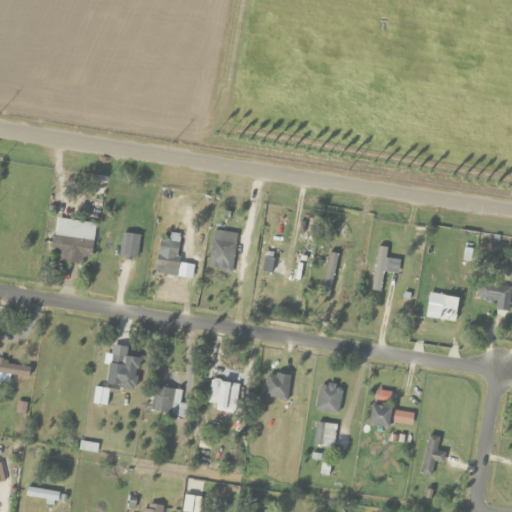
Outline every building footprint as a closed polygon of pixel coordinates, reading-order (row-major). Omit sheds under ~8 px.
[(57,262),(81,265),(82,257),(91,258),(96,224),(54,218),(50,253),(58,254),(57,262)] [(114,231),(105,231),(103,274),(112,274),(114,231)] [(231,272),(236,234),(212,231),(207,269),(231,272)] [(119,256),(136,258),(138,235),(121,234),(119,256)] [(178,234),(168,234),(168,239),(157,239),(157,268),(178,268),(178,234)] [(387,249),(378,247),(368,290),(377,292),(387,249)] [(290,293),(298,294),(302,260),(294,259),(290,293)] [(348,275),(350,268),(321,261),(319,268),(348,275)] [(509,301),(508,284),(473,286),(474,303),(509,301)] [(106,387),(135,389),(138,357),(109,355),(106,387)] [(28,368),(0,364),(0,372),(27,376),(28,368)] [(61,395),(65,373),(54,371),(51,393),(61,395)] [(290,378),(268,373),(263,397),(285,402),(290,378)] [(233,414),(238,384),(210,380),(206,403),(216,405),(215,411),(233,414)] [(314,411),(337,415),(341,388),(318,384),(314,411)] [(175,416),(180,392),(153,386),(148,411),(175,416)] [(391,408),(371,406),(368,426),(388,428),(391,408)] [(313,446),(333,448),(334,425),(315,423),(313,446)] [(435,452),(437,437),(426,436),(420,475),(431,477),(433,463),(442,464),(444,453),(435,452)] [(58,492),(26,489),(25,498),(57,501),(58,492)]
